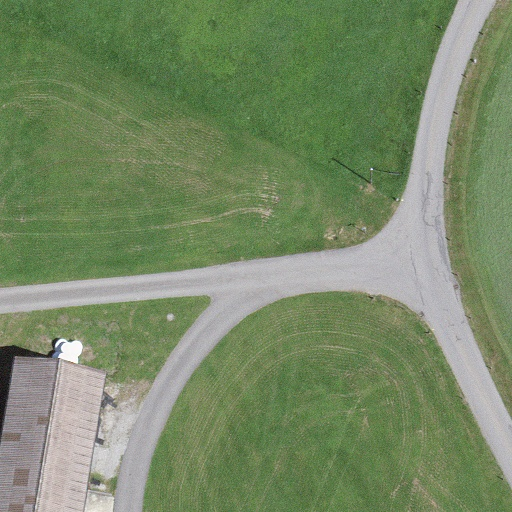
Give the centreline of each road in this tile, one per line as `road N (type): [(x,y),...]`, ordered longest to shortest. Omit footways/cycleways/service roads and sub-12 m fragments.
road 1 (track): [(511,440),(425,271),(431,152),(465,30),(484,0)]
road 2 (track): [(0,303),(425,271)]
road 3 (track): [(260,280),(195,352),(151,436),(136,511)]
